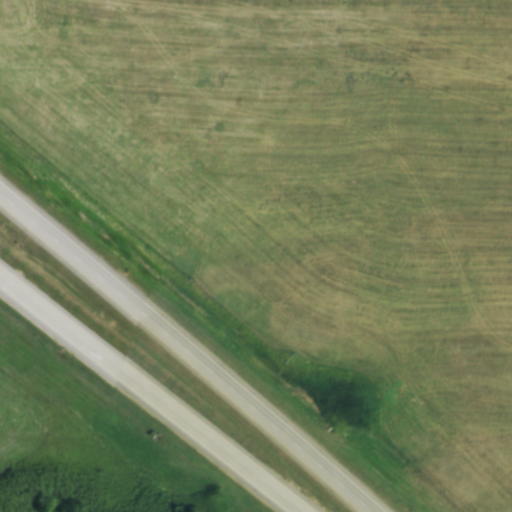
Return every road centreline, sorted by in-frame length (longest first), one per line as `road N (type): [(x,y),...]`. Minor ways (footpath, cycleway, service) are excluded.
road 1 (trunk): [(367,511),(0,196)]
road 2 (trunk): [(0,276),(300,511)]
